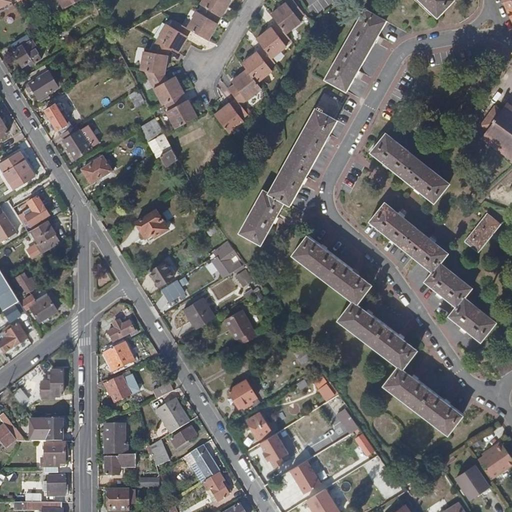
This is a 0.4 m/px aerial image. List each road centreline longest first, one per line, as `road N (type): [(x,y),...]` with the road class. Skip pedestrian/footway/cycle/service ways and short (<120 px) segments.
road 1 (residential): [(504,25),(410,47),(397,59),(342,153),(326,198),(462,374),(494,392),(511,418)]
road 2 (residential): [(269,511),(130,287)]
road 3 (residential): [(86,511),(85,317)]
road 4 (residential): [(85,215),(0,76)]
